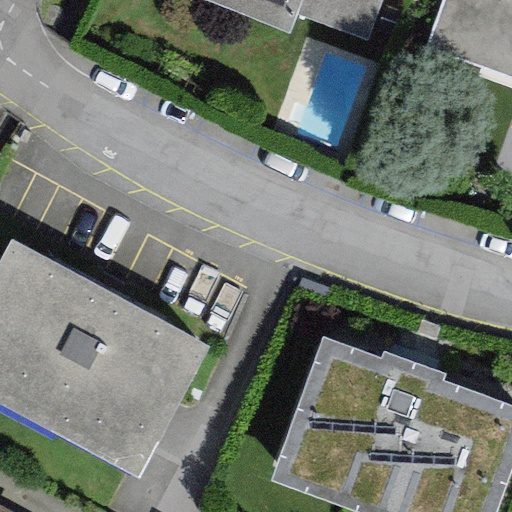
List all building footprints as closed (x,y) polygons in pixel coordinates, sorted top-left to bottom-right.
[(392,0),(247,0),(377,45),(392,0)] [(511,0),(460,0),(442,55),(511,78),(511,0)] [(307,112),(366,120),(376,52),(317,44),(307,112)] [(29,237),(0,293),(0,385),(163,470),(230,341),(29,237)] [(354,511),(496,511),(511,469),(511,407),(323,339),(270,481),(354,511)]
